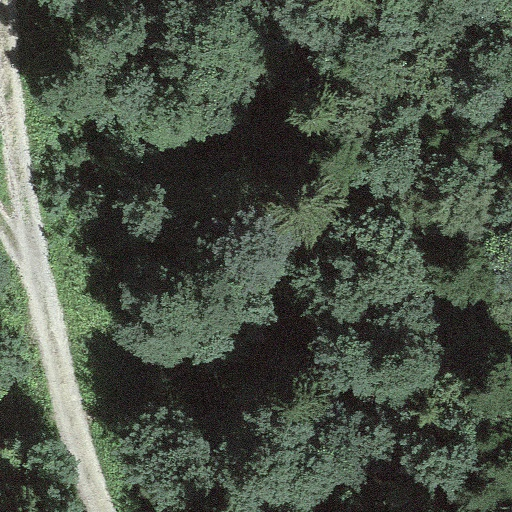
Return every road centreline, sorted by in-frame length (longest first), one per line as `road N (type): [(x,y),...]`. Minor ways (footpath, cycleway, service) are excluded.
road 1 (track): [(0,223),(40,285),(100,511)]
road 2 (track): [(40,285),(8,96),(4,0)]
